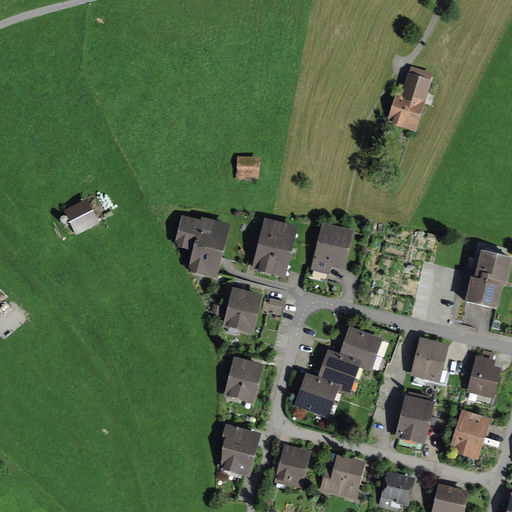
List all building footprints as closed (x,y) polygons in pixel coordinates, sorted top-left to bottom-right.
[(399,96),(391,118),(413,126),(427,84),(410,78),(404,97),(399,96)] [(239,160),(238,179),(246,179),(246,182),(255,183),(257,161),(239,160)] [(68,212),(77,230),(94,222),(85,203),(68,212)] [(182,219),(175,248),(195,253),(190,273),(216,280),(230,227),(202,220),(201,224),(182,219)] [(266,222),(254,270),(283,278),(296,230),(266,222)] [(353,235),(323,227),(312,272),(328,276),(330,268),(345,271),(353,235)] [(472,280),(467,302),(496,309),(503,282),(506,282),(511,260),(482,253),(475,281),(472,280)] [(233,290),(223,329),(252,336),(262,297),(233,290)] [(261,314),(267,315),(281,319),(285,303),(265,299),(261,314)] [(277,339),(281,319),(267,315),(262,336),(277,339)] [(373,364),(376,359),(383,342),(349,328),(340,356),(361,366),(360,369),(369,372),(373,364)] [(272,360),(277,339),(262,336),(258,357),(272,360)] [(420,341),(412,376),(439,384),(448,348),(420,341)] [(328,352),(317,380),(340,388),(338,392),(350,397),(360,369),(361,366),(340,356),(328,352)] [(493,362),(477,357),(468,394),(493,401),(501,372),(491,369),(493,362)] [(376,359),(373,364),(387,369),(389,364),(376,359)] [(236,361),(225,399),(253,407),(262,369),(236,361)] [(373,364),(369,372),(371,373),(383,378),(387,369),(373,364)] [(371,373),(368,380),(382,385),(384,378),(383,378),(371,373)] [(306,376),(295,408),(328,421),(338,392),(340,388),(317,380),(306,376)] [(379,392),(382,385),(368,380),(366,386),(367,387),(379,392)] [(381,392),(379,392),(367,387),(364,394),(378,399),(381,392)] [(364,394),(362,401),(364,402),(376,406),(378,399),(364,394)] [(433,406),(407,400),(397,439),(424,445),(433,406)] [(377,407),(376,406),(364,402),(361,409),(375,414),(377,407)] [(374,417),(375,414),(361,409),(359,415),(360,416),(372,420),(374,417)] [(462,414),(450,452),(478,461),(490,423),(462,414)] [(360,416),(358,423),(371,428),(374,421),(372,420),(360,416)] [(371,428),(358,423),(355,430),(369,435),(371,428)] [(226,447),(219,474),(249,481),(261,437),(228,428),(223,446),(226,447)] [(309,455),(278,447),(270,480),(300,488),(309,455)] [(326,468),(321,490),(356,499),(365,464),(338,458),(335,470),(326,468)] [(390,511),(392,502),(407,506),(414,481),(388,474),(379,508),(390,511)] [(440,488),(434,511),(460,511),(465,494),(440,488)]
